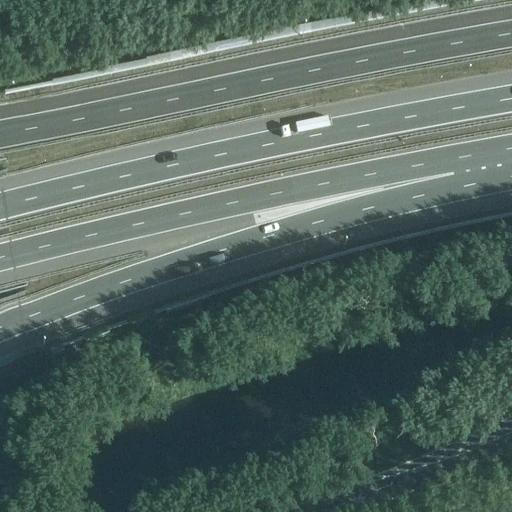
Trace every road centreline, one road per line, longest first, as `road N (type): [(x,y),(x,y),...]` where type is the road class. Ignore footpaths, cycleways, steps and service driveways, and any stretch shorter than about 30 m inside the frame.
road 1 (motorway): [(511,100),(0,207)]
road 2 (motorway): [(511,34),(0,135)]
road 3 (motorway): [(0,330),(451,167)]
road 4 (motorway): [(0,258),(250,199),(451,167)]
road 5 (motorway): [(324,511),(511,439)]
